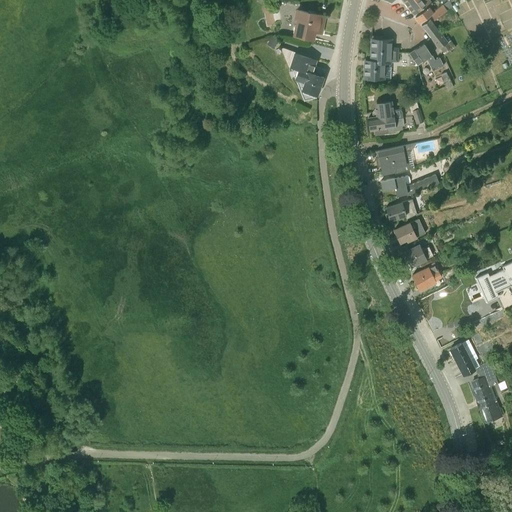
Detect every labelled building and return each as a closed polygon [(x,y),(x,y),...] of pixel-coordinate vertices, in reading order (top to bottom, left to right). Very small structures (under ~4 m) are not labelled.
[(430,0),(415,0),(407,6),(413,14),(431,1),(430,0)] [(447,0),(441,5),(433,11),(429,6),(415,17),(420,23),(431,15),(434,19),(451,7),(452,6),(450,2),(448,0),(447,0)] [(292,34),(302,36),(311,39),(313,31),(321,32),(323,24),(325,16),(295,10),(293,18),(296,19),(292,34)] [(421,25),(430,36),(440,48),(443,45),(450,54),(452,52),(451,51),(455,47),(450,40),(448,41),(438,30),(430,19),(421,25)] [(267,44),(274,49),(279,40),(272,36),(267,44)] [(390,61),(398,61),(398,48),(391,47),(391,39),(371,39),(370,61),(368,61),(364,61),(364,67),(364,78),(385,78),(390,78),(391,66),(386,66),(386,63),(390,63),(390,61)] [(432,71),(443,65),(439,57),(435,59),(432,55),(431,55),(424,43),(415,49),(422,61),(423,62),(427,59),(432,71)] [(303,82),(301,88),(318,95),(318,94),(317,94),(323,78),(324,78),(324,77),(319,75),(320,73),(313,70),(316,60),(282,49),(288,66),(298,69),(294,79),(303,82)] [(417,65),(422,61),(415,49),(409,53),(417,65)] [(445,84),(451,81),(446,72),(440,75),(445,84)] [(451,81),(445,84),(447,89),(453,86),(451,81)] [(375,134),(389,133),(388,128),(395,127),(395,126),(401,125),(402,132),(414,130),(412,117),(403,118),(394,119),(392,101),(374,102),(375,109),(374,109),(375,116),(373,117),(368,117),(370,130),(374,129),(375,134)] [(419,108),(412,110),(416,123),(424,121),(419,108)] [(374,152),(377,151),(378,157),(375,157),(377,165),(381,165),(383,172),(394,170),(397,169),(408,167),(407,163),(403,145),(400,146),(390,148),(374,151),(374,152)] [(407,195),(416,191),(439,182),(435,173),(406,185),(404,175),(403,175),(403,176),(380,181),(382,190),(394,187),(395,188),(397,195),(406,193),(407,195)] [(406,219),(415,215),(417,214),(412,199),(386,207),(390,220),(405,215),(406,219)] [(418,218),(394,229),(400,242),(407,239),(408,241),(425,233),(418,218)] [(411,265),(433,255),(428,246),(422,249),(420,244),(404,252),(411,265)] [(478,261),(472,264),(475,269),(481,267),(478,261)] [(487,300),(497,296),(498,295),(495,289),(510,283),(511,288),(511,261),(502,266),(504,269),(489,276),(487,273),(475,279),(477,278),(487,300)] [(419,289),(436,281),(435,280),(441,277),(435,264),(412,275),(419,289)] [(463,374),(475,368),(471,360),(478,357),(468,339),(450,348),(463,374)] [(480,408),(495,402),(485,376),(474,380),(477,388),(473,389),(480,408)]
